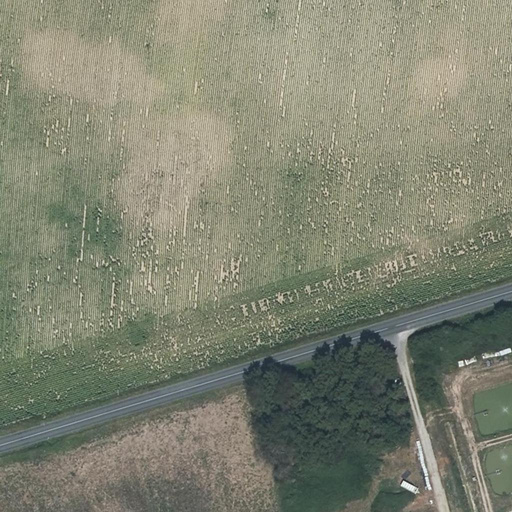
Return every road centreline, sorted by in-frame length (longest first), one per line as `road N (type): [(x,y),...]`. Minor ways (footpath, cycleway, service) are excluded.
road 1 (secondary): [(0,445),(511,292)]
road 2 (track): [(397,326),(404,383),(440,511)]
